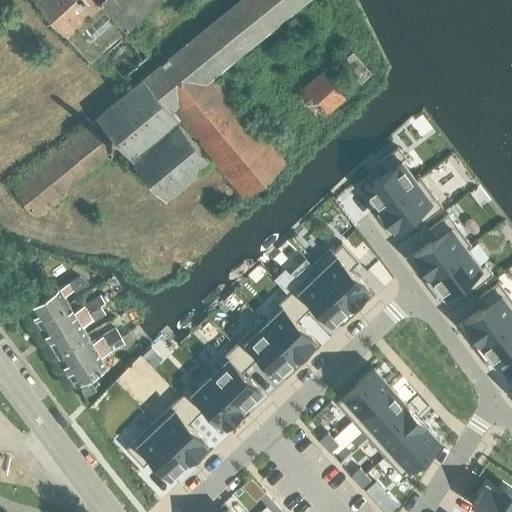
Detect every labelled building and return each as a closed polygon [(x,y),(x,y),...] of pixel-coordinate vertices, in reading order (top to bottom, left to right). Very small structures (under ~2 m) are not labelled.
[(144,76),(11,181),(38,217),(125,147),(132,156),(131,157),(165,198),(212,159),(244,197),(288,161),(214,73),(304,0),(235,0),(144,75),(144,76)] [(155,0),(37,0),(91,59),(155,0)] [(99,55),(116,78),(118,79),(149,55),(129,31),(99,55)] [(323,70),(300,90),(322,117),(346,97),(323,70)] [(386,170),(364,186),(379,206),(421,175),(420,174),(416,177),(402,158),(406,155),(399,146),(379,160),(386,170)] [(421,175),(379,206),(380,207),(379,207),(393,225),(394,227),(416,210),(423,220),(443,205),(421,175)] [(436,237),(414,254),(415,255),(429,273),(429,274),(471,243),(449,213),(429,228),(436,237)] [(330,246),(312,263),(351,305),(352,304),(368,289),(369,287),(351,268),(359,259),(342,241),(334,250),(330,246)] [(471,243),(429,274),(444,294),(466,278),(473,287),(493,273),(486,263),(482,265),(468,246),(472,244),(471,243)] [(315,268),(288,293),(305,311),(314,302),(333,322),(351,305),(312,263),(311,264),(315,268)] [(60,286),(29,304),(39,320),(70,301),(65,294),(75,288),(77,291),(91,283),(80,275),(71,281),(61,287),(60,286)] [(486,305),(465,321),(466,322),(466,323),(479,341),(479,340),(480,341),(511,316),(511,297),(499,280),(479,295),(486,305)] [(262,317),(262,318),(297,356),(298,355),(314,340),(315,338),(297,319),(305,311),(288,293),(279,301),(283,305),(265,321),(262,317)] [(70,301),(39,320),(48,335),(100,304),(105,301),(101,294),(85,303),(75,309),(70,301)] [(100,304),(48,335),(58,351),(88,332),(83,324),(93,318),(104,311),(100,304)] [(511,316),(480,341),(495,361),(511,348),(511,316)] [(262,318),(234,344),(252,362),(260,353),(279,373),(297,356),(262,318)] [(88,332),(58,351),(67,366),(120,334),(115,327),(104,334),(93,340),(88,332)] [(120,334),(67,366),(77,382),(107,363),(102,354),(112,348),(124,341),(120,334)] [(227,357),(211,373),(243,407),(261,390),(243,370),(252,362),(234,344),(224,354),(227,357)] [(152,347),(143,355),(153,366),(162,357),(152,347)] [(375,366),(337,401),(354,419),(392,385),(375,366)] [(190,386),(181,395),(198,413),(206,405),(225,424),(226,423),(227,423),(243,408),(243,407),(211,373),(193,390),(190,386)] [(392,385),(354,419),(370,437),(408,403),(392,385)] [(181,395),(154,421),(189,458),(190,458),(206,443),(206,442),(208,441),(189,421),(198,413),(181,395)] [(408,403),(370,437),(386,455),(424,421),(423,420),(408,403),(408,404),(408,403)] [(154,421),(127,446),(144,464),(152,456),(171,476),(189,458),(154,421)] [(424,421),(386,455),(402,474),(441,440),(424,421)] [(320,439),(325,445),(334,437),(329,431),(320,439)] [(334,437),(325,445),(330,451),(331,451),(339,443),(334,437)] [(352,474),(352,475),(357,480),(366,473),(361,467),(352,474)] [(366,473),(357,480),(362,486),(363,486),(371,479),(366,473)] [(377,480),(367,488),(373,495),(388,511),(397,504),(382,487),(377,480)] [(486,481),(472,503),(486,511),(511,511),(511,487),(504,482),(499,489),(486,481)] [(266,491),(260,496),(268,505),(274,499),(266,491)] [(274,499),(268,505),(274,511),(278,511),(282,509),(282,508),(274,499)]
